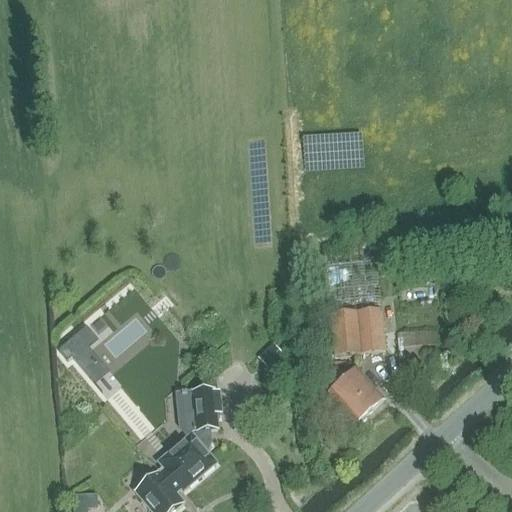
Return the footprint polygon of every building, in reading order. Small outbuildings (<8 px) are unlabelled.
[(330,317),(334,359),(386,354),(381,312),(376,252),(324,257),(330,317)] [(398,336),(399,365),(445,362),(441,334),(398,336)] [(275,345),(259,360),(271,372),(286,358),(275,345)] [(357,371),(329,396),(356,427),(384,402),(357,371)] [(135,495),(149,511),(177,511),(184,506),(176,497),(182,493),(183,494),(216,466),(204,452),(210,446),(209,433),(218,432),(216,416),(221,416),(219,393),(214,394),(214,392),(181,395),(182,398),(187,398),(187,395),(192,395),(196,434),(192,438),(192,437),(159,465),(164,471),(158,476),(158,475),(135,495)]
